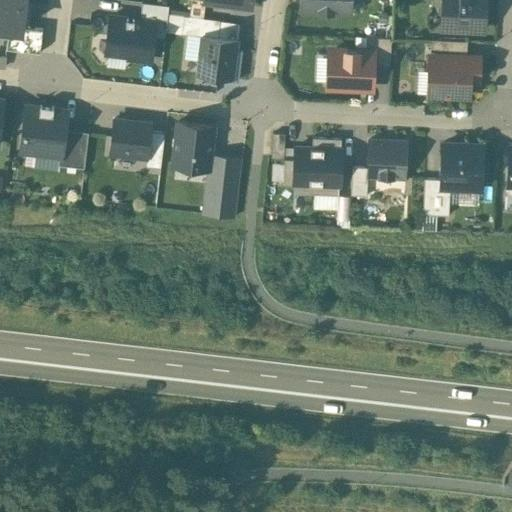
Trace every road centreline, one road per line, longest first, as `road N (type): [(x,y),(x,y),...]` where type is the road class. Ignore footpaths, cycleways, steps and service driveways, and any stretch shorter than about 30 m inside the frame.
road 1 (trunk): [(511,397),(0,339)]
road 2 (trunk): [(0,361),(511,418)]
road 3 (residential): [(258,105),(502,119)]
road 4 (residential): [(52,84),(258,105)]
